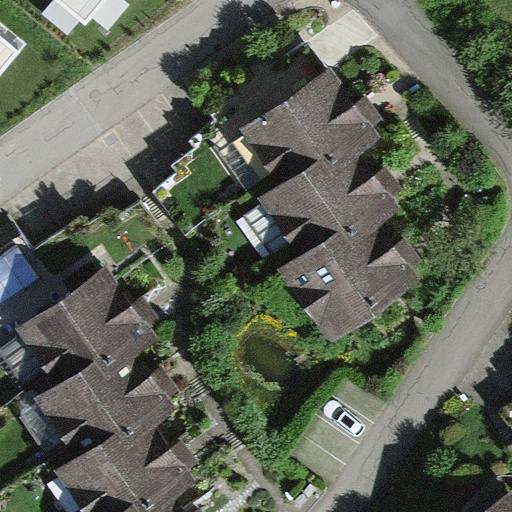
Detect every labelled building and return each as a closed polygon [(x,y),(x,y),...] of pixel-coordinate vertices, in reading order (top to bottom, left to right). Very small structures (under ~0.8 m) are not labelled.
[(65,0),(87,18),(103,0),(65,0)] [(0,74),(25,46),(0,24),(0,74)] [(243,132),(281,186),(324,156),(335,171),(363,152),(380,138),(331,70),(243,132)] [(260,201),(300,257),(341,229),(353,246),(383,226),(404,211),(363,152),(335,171),(324,156),(281,186),(260,201)] [(262,207),(242,221),(275,268),(295,254),(262,207)] [(281,270),(332,342),(420,280),(383,226),(353,246),(341,229),(300,257),(281,270)] [(0,301),(38,282),(25,258),(0,270),(0,301)] [(19,332),(57,387),(96,360),(106,375),(141,351),(159,340),(109,269),(19,332)] [(35,402),(75,460),(115,431),(126,447),(158,425),(181,409),(141,351),(106,375),(96,360),(57,387),(35,402)] [(56,472),(85,511),(116,511),(139,497),(149,511),(159,511),(178,500),(199,484),(158,425),(126,447),(115,431),(75,460),(56,472)] [(481,511),(511,511),(511,491),(481,511)] [(186,511),(178,500),(159,511),(149,511),(139,497),(116,511),(186,511)]
